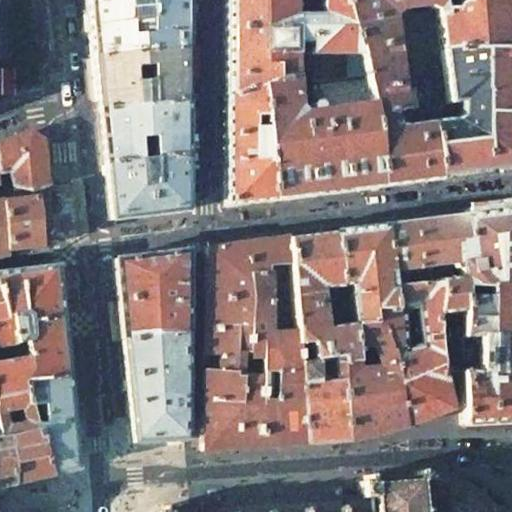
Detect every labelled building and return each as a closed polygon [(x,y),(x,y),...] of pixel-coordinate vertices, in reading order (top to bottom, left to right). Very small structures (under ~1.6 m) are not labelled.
[(86,7),(91,57),(183,47),(183,0),(114,0),(86,3),(86,7)] [(223,0),(223,97),(257,89),(257,86),(290,77),(290,43),(307,43),(310,83),(363,78),(355,50),(353,49),(341,0),(223,0)] [(341,0),(353,49),(355,50),(363,78),(373,114),(391,111),(401,109),(389,16),(396,11),(405,10),(424,7),(433,10),(434,15),(439,14),(437,0),(341,0)] [(438,50),(511,49),(511,0),(437,0),(439,14),(434,15),(438,50)] [(183,47),(91,57),(96,108),(97,111),(183,103),(183,47)] [(511,49),(438,50),(445,101),(446,103),(448,104),(458,103),(458,116),(451,120),(429,122),(435,180),(511,169),(511,49)] [(290,77),(257,86),(257,89),(268,201),(380,187),(373,114),(363,78),(310,83),(313,106),(307,106),(308,113),(299,114),(293,108),(290,77)] [(223,154),(224,206),(268,201),(257,89),(223,97),(223,154)] [(183,103),(97,111),(97,117),(102,166),(183,158),(183,103)] [(373,114),(380,187),(425,181),(435,180),(429,122),(419,124),(401,126),(392,125),(391,111),(373,114)] [(26,134),(0,143),(0,203),(27,202),(30,202),(28,192),(46,187),(41,157),(39,141),(26,134)] [(106,207),(108,221),(183,212),(183,158),(102,166),(103,179),(106,207)] [(46,187),(28,192),(30,202),(36,248),(53,231),(49,208),(46,187)] [(27,202),(0,203),(0,233),(2,254),(36,248),(30,202),(27,202)] [(511,210),(330,233),(335,288),(345,286),(351,326),(381,324),(380,312),(389,311),(388,288),(428,284),(431,288),(436,288),(436,293),(463,292),(511,288),(511,210)] [(289,296),(292,337),(295,364),(339,361),(339,359),(351,358),(349,327),(349,326),(324,327),(319,290),(335,288),(330,233),(284,239),(287,276),(289,296)] [(295,364),(292,337),(283,336),(267,336),(265,276),(287,276),(284,239),(284,238),(204,250),(202,281),(199,355),(199,373),(199,418),(198,450),(201,450),(279,445),(302,444),(295,364)] [(115,304),(119,342),(183,333),(183,252),(111,260),(115,304)] [(35,270),(0,274),(0,320),(7,319),(8,325),(10,333),(12,343),(15,362),(0,363),(0,398),(21,394),(20,384),(63,378),(57,320),(52,268),(35,270)] [(437,375),(432,336),(433,317),(436,293),(436,288),(431,288),(428,284),(388,288),(389,311),(380,312),(381,324),(386,324),(389,370),(394,405),(398,427),(445,410),(437,375)] [(460,336),(459,374),(459,410),(459,425),(511,421),(511,288),(463,292),(460,336)] [(463,292),(436,293),(433,317),(432,336),(460,336),(463,292)] [(289,296),(275,297),(276,320),(283,320),(283,336),(292,337),(289,296)] [(0,345),(12,343),(10,333),(8,325),(7,319),(0,320),(0,345)] [(339,361),(342,409),(345,441),(398,427),(394,405),(389,370),(386,324),(381,324),(351,326),(349,326),(349,327),(351,358),(339,359),(339,361)] [(125,395),(130,443),(182,440),(183,333),(119,342),(125,395)] [(432,336),(437,375),(459,374),(460,336),(432,336)] [(295,364),(302,444),(345,441),(342,409),(339,361),(295,364)] [(63,384),(63,378),(20,384),(21,394),(31,430),(45,476),(72,470),(63,384)] [(21,394),(0,398),(0,422),(4,439),(6,452),(8,485),(10,485),(14,484),(45,476),(31,430),(21,394)] [(4,439),(0,439),(0,486),(8,485),(6,452),(4,439)] [(418,469),(363,476),(363,481),(356,481),(357,492),(341,493),(341,487),(334,487),(334,494),(163,505),(163,511),(152,511),(151,511),(497,511),(497,507),(467,482),(418,469)]
